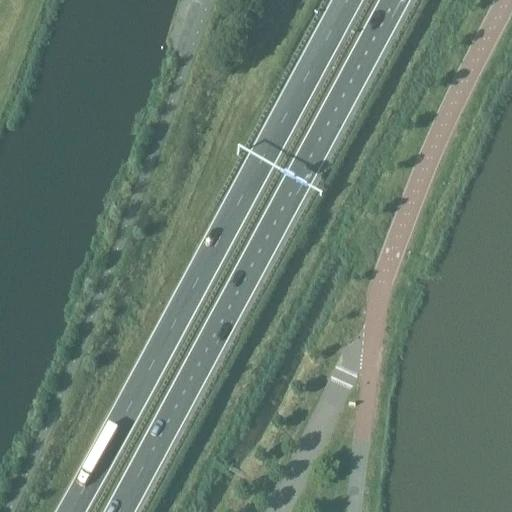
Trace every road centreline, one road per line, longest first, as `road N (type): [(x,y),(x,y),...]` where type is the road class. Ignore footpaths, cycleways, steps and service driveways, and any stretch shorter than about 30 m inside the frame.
road 1 (primary): [(120,511),(394,0)]
road 2 (primary): [(347,0),(73,511)]
road 3 (unclassified): [(505,0),(432,150),(371,320),(276,511)]
